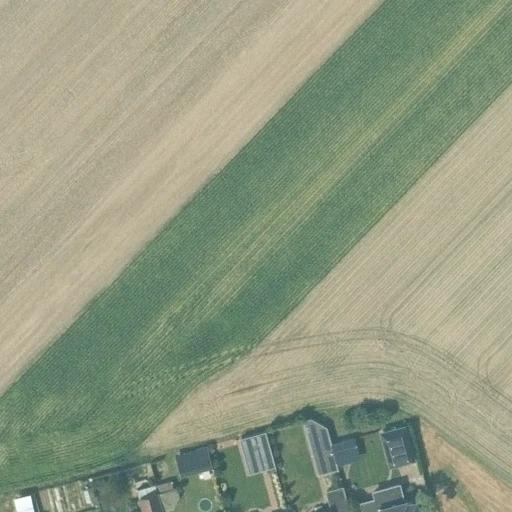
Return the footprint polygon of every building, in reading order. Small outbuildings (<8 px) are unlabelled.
[(311,417),(303,419),(313,453),(332,448),(326,426),(311,417)] [(404,426),(382,432),(391,464),(413,458),(404,426)] [(265,431),(242,437),(246,452),(269,446),(265,431)] [(179,475),(213,467),(208,445),(174,454),(179,475)] [(350,511),(343,486),(326,490),(332,511),(350,511)] [(163,511),(158,492),(138,497),(142,511),(163,511)] [(399,492),(375,498),(361,502),(364,511),(420,511),(420,508),(418,509),(416,504),(411,501),(406,501),(406,500),(401,501),(399,492)]
